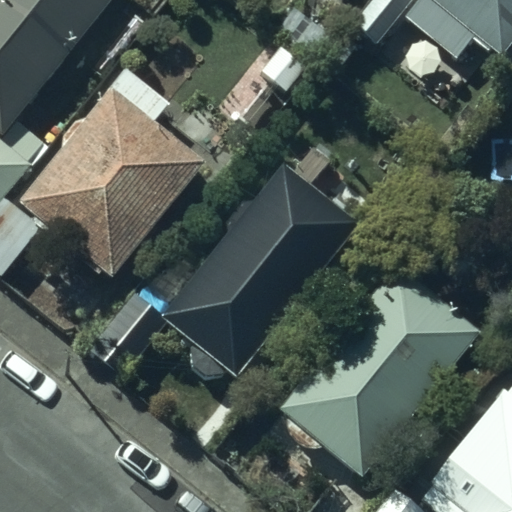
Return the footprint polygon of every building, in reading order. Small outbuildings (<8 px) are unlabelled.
[(0,0),(0,157),(120,0),(0,0)] [(511,69),(511,0),(419,0),(412,9),(502,81),(511,69)] [(107,112),(15,225),(107,299),(199,186),(107,112)] [(357,242),(280,180),(156,331),(232,393),(357,242)] [(475,348),(392,279),(270,426),(352,495),(475,348)] [(511,511),(511,404),(509,402),(445,478),(486,511),(511,511)] [(420,511),(388,486),(367,511),(420,511)]
